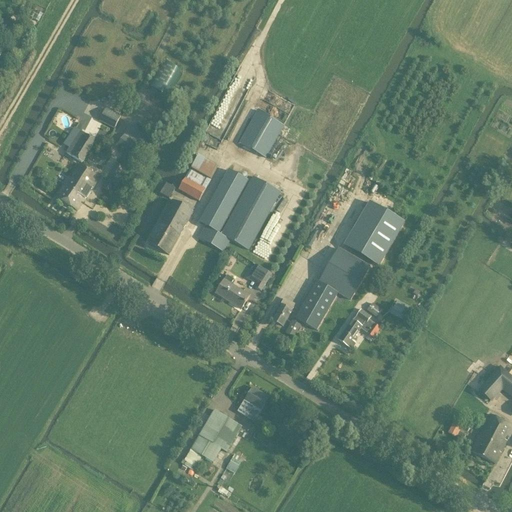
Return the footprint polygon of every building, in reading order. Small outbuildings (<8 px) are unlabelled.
[(181,71),(163,61),(148,86),(166,97),(181,71)] [(112,111),(106,123),(116,128),(122,116),(112,111)] [(265,158),(283,125),(257,111),(239,144),(265,158)] [(217,121),(211,132),(222,138),(228,128),(217,121)] [(148,139),(130,127),(118,146),(128,153),(134,144),(142,149),(148,139)] [(82,164),(96,141),(81,132),(67,154),(82,164)] [(106,145),(112,140),(106,133),(100,138),(106,145)] [(197,156),(190,169),(182,184),(179,190),(178,191),(199,202),(210,181),(210,180),(217,167),(197,156)] [(77,165),(69,178),(79,185),(74,192),(86,199),(99,178),(77,165)] [(112,194),(125,170),(115,165),(102,188),(112,194)] [(229,171),(200,224),(217,233),(219,234),(228,218),(248,182),(229,171)] [(230,219),(221,235),(230,240),(248,250),(280,192),(253,177),(230,219)] [(79,185),(69,178),(56,198),(78,212),(86,199),(74,192),(79,185)] [(175,180),(172,187),(179,190),(182,184),(175,180)] [(160,195),(169,199),(175,189),(166,184),(160,195)] [(324,256),(354,203),(336,193),(305,245),(324,256)] [(169,256),(193,213),(172,201),(149,245),(169,256)] [(370,203),(344,247),(379,267),(404,224),(370,203)] [(217,233),(211,246),(224,253),(230,240),(221,235),(219,234),(217,233)] [(351,301),(371,268),(339,249),(319,282),(318,282),(296,318),(317,331),(339,294),(351,301)] [(261,292),(268,281),(271,275),(253,265),(258,268),(250,281),(257,285),(255,289),(261,292)] [(224,281),(216,294),(241,310),(250,297),(231,285),(234,280),(227,276),(224,281)] [(283,301),(271,321),(281,326),(284,320),(286,321),(294,308),(292,307),(293,304),(286,301),(285,302),(283,301)] [(397,302),(391,314),(408,323),(415,311),(397,302)] [(373,305),(367,311),(376,318),(381,311),(373,305)] [(369,321),(371,318),(361,311),(353,322),(352,321),(339,341),(348,347),(351,350),(355,344),(352,341),(360,329),(373,339),(380,329),(369,321)] [(294,339),(299,328),(291,324),(287,332),(288,330),(296,334),(294,338),(292,337),(294,339)] [(500,368),(479,392),(490,401),(502,388),(511,396),(511,378),(510,377),(500,368)] [(252,388),(238,413),(255,422),(269,398),(252,388)] [(199,437),(191,450),(203,457),(212,463),(220,449),(226,453),(242,428),(215,411),(199,437)] [(495,465),(511,433),(511,426),(491,415),(471,452),(495,465)] [(454,424),(449,434),(456,437),(461,427),(454,424)] [(191,450),(184,461),(186,463),(196,468),(203,457),(191,450)] [(235,456),(226,470),(234,475),(242,460),(235,456)] [(222,489),(219,493),(227,498),(230,494),(222,489)]
